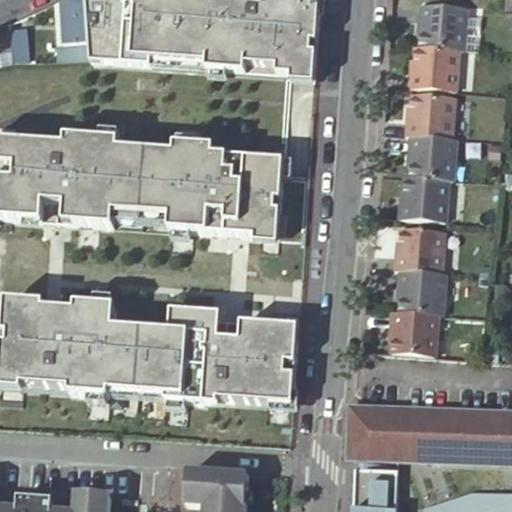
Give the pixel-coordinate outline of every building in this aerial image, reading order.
[(87,48),(84,0),(68,0),(63,2),(65,48),(66,49),(87,48)] [(88,63),(88,64),(315,81),(321,4),(269,0),(84,0),(87,48),(88,63)] [(468,4),(423,0),(421,0),(421,7),(467,11),(468,4)] [(63,2),(56,6),(57,48),(65,48),(63,2)] [(467,11),(421,7),(420,23),(423,23),(422,33),(421,50),(459,54),(464,54),(467,11)] [(27,34),(12,34),(12,66),(27,66),(27,34)] [(88,63),(87,48),(66,49),(65,48),(57,48),(58,64),(88,63)] [(421,50),(418,50),(416,66),(415,76),(412,76),(410,92),(457,96),(459,54),(421,50)] [(407,122),(405,138),(410,138),(452,143),(457,101),(413,97),(411,112),(410,122),(407,122)] [(452,143),(410,138),(408,154),(411,154),(410,164),(409,180),(448,184),(452,184),(457,143),(452,143)] [(169,235),(278,243),(284,166),(214,161),(215,153),(175,150),(174,158),(118,154),(119,146),(80,143),(79,152),(0,146),(0,173),(2,174),(1,188),(0,188),(0,223),(42,227),(43,222),(57,223),(56,228),(113,232),(114,217),(170,221),(169,235)] [(284,157),(215,153),(214,161),(284,166),(284,157)] [(409,180),(405,180),(403,194),(402,205),(399,204),(397,220),(443,225),(448,184),(409,180)] [(395,257),(394,273),(398,273),(440,277),(444,235),(401,231),(399,247),(399,257),(395,257)] [(440,277),(398,273),(396,290),(400,290),(399,300),(398,315),(437,318),(442,319),(445,277),(440,277)] [(203,403),(292,409),(297,343),(287,342),(288,331),(241,328),(240,332),(227,331),(227,327),(209,326),(210,318),(170,316),(169,337),(113,333),(114,312),(75,309),(75,317),(5,312),(0,385),(0,389),(70,394),(69,399),(108,402),(109,396),(164,400),(164,405),(203,408),(203,403)] [(437,318),(398,315),(390,315),(389,331),(392,331),(391,341),(390,358),(434,361),(437,318)] [(288,325),(288,331),(287,342),(297,343),(298,325),(288,325)] [(70,394),(0,389),(0,394),(69,399),(70,394)] [(511,416),(351,411),(349,462),(511,467),(511,416)] [(244,511),(247,480),(186,476),(183,511),(194,511),(244,511)] [(357,479),(354,511),(398,511),(399,481),(357,479)] [(107,511),(108,501),(74,499),(72,511),(107,511)]
